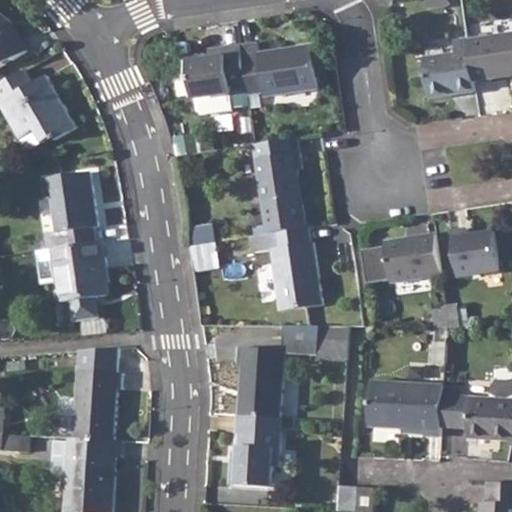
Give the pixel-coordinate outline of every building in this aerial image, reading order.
[(426,0),(428,11),(449,8),(449,1),(452,0),(426,0)] [(0,70),(29,54),(13,25),(6,29),(0,24),(4,19),(0,15),(0,70)] [(13,25),(4,19),(0,24),(6,29),(13,25)] [(511,35),(469,42),(475,83),(511,77),(511,35)] [(475,83),(469,42),(456,43),(458,56),(426,60),(432,101),(477,94),(475,83)] [(261,46),(243,48),(250,93),(250,97),(267,95),(267,99),(320,91),(314,49),(262,56),(261,46)] [(198,113),(203,118),(223,115),(222,110),(252,106),(250,97),(250,93),(243,48),(227,51),(228,59),(212,61),(191,63),(196,101),(198,113)] [(227,51),(211,53),(212,61),(228,59),(227,51)] [(26,73),(21,76),(31,93),(37,90),(34,86),(26,73)] [(21,76),(0,87),(0,106),(1,106),(28,152),(53,139),(56,142),(78,130),(48,78),(34,86),(37,90),(31,93),(21,76)] [(258,147),(256,147),(269,236),(308,230),(300,171),(305,170),(300,140),(258,147)] [(48,237),(50,252),(53,251),(60,250),(97,244),(95,230),(100,230),(91,175),(45,182),(48,201),(53,201),(58,235),(48,237)] [(195,226),(199,270),(223,268),(219,224),(195,226)] [(269,236),(254,239),(256,255),(274,252),(284,314),(325,307),(316,245),(313,246),(311,230),(308,230),(269,236)] [(468,232),(453,233),(460,279),(501,273),(496,234),(470,237),(468,232)] [(444,277),(438,236),(388,243),(394,283),(444,277)] [(97,244),(60,250),(53,251),(50,252),(37,253),(42,285),(58,283),(58,284),(60,284),(63,305),(72,303),(75,324),(100,320),(97,299),(109,297),(107,284),(110,283),(106,260),(104,259),(102,243),(97,244)] [(433,307),(436,329),(437,329),(450,329),(466,329),(462,303),(447,305),(433,307)] [(285,328),(284,351),(286,351),(286,355),(315,355),(316,344),(316,328),(285,328)] [(437,329),(437,344),(449,345),(450,329),(437,329)] [(315,362),(345,364),(346,344),(316,344),(315,355),(315,362)] [(449,345),(437,344),(435,366),(448,367),(449,345)] [(244,365),(242,417),(283,418),(286,355),(286,351),(284,351),(240,349),(239,365),(244,365)] [(76,378),(73,445),(115,447),(118,397),(123,397),(123,380),(76,378)] [(429,438),(445,438),(445,427),(447,389),(447,388),(376,385),(373,430),(429,432),(429,438)] [(474,400),(473,428),(472,439),(511,441),(511,385),(501,385),(496,390),(496,401),(474,400)] [(447,389),(445,427),(473,428),(474,400),(460,400),(460,390),(447,389)] [(242,463),(235,463),(234,485),(277,488),(277,467),(282,467),(284,419),(283,418),(242,417),(241,417),(240,435),(243,435),(242,453),(242,463)] [(73,445),(69,445),(66,511),(113,511),(116,462),(121,462),(122,447),(115,447),(73,445)] [(483,502),(482,511),(511,511),(511,484),(489,484),(488,502),(483,502)] [(341,486),(341,504),(356,504),(356,486),(341,486)] [(356,486),(356,504),(356,511),(362,511),(375,511),(376,487),(356,486)]
